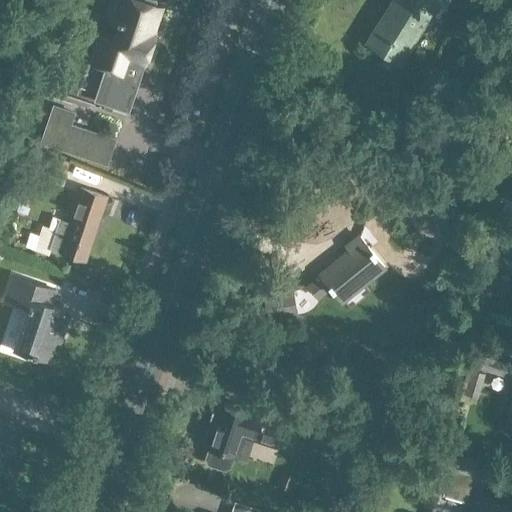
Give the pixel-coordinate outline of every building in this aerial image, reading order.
[(158,1),(154,0),(143,0),(143,1),(140,0),(120,0),(113,20),(120,22),(114,40),(106,37),(97,65),(118,73),(124,57),(145,64),(152,43),(150,41),(153,33),(155,34),(164,7),(157,5),(158,1)] [(393,0),(392,2),(389,1),(366,40),(386,52),(393,40),(407,49),(433,7),(440,12),(447,1),(445,0),(393,0)] [(129,112),(129,111),(138,84),(115,76),(106,104),(129,112)] [(55,106),(43,141),(84,156),(93,131),(72,124),(66,122),(70,111),(55,106)] [(70,161),(52,153),(50,152),(40,175),(61,184),(70,161)] [(21,183),(15,176),(3,185),(9,193),(21,183)] [(31,190),(34,180),(25,177),(22,186),(31,190)] [(56,229),(50,248),(51,248),(59,251),(86,260),(108,195),(81,186),(69,222),(60,219),(56,229)] [(511,221),(503,251),(511,253),(511,221)] [(319,274),(307,285),(319,299),(331,289),(342,301),(384,266),(360,235),(347,245),(350,249),(319,274)] [(15,346),(49,357),(57,333),(62,334),(70,310),(51,304),(56,288),(13,274),(4,300),(28,308),(15,346)] [(299,315),(294,288),(263,293),(269,321),(299,315)] [(507,363),(483,356),(480,367),(504,374),(507,363)] [(468,368),(461,391),(477,396),(484,373),(468,368)] [(212,412),(203,442),(207,443),(206,446),(208,447),(205,458),(208,464),(225,470),(231,467),(234,456),(237,457),(238,453),(244,454),(250,437),(275,445),(283,422),(252,412),(252,410),(221,400),(216,413),(212,412)] [(333,422),(299,411),(293,429),(327,440),(333,422)] [(63,430),(66,421),(44,415),(42,424),(63,430)] [(0,468),(5,453),(12,455),(21,428),(0,421),(0,468)] [(382,434),(375,456),(398,463),(405,441),(382,434)] [(486,477),(451,468),(443,494),(473,504),(470,511),(511,511),(511,502),(481,494),(486,477)] [(297,476),(282,472),(278,486),(292,490),(297,476)] [(258,511),(259,510),(260,509),(235,500),(231,511),(258,511)]
